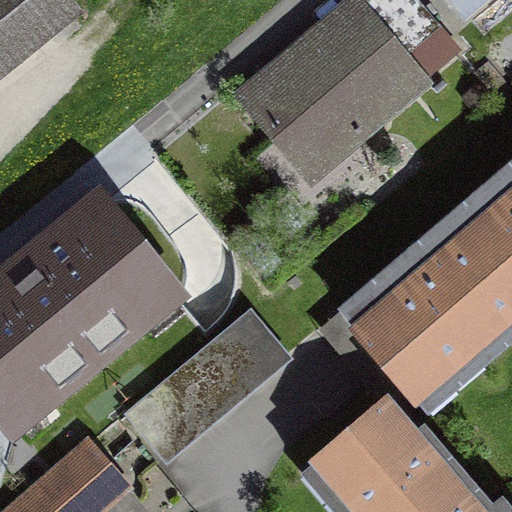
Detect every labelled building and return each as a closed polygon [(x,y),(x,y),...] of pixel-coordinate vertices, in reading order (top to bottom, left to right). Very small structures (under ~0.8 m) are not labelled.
[(64,0),(0,0),(0,59),(69,7),(64,0)] [(485,0),(447,0),(463,19),(485,0)] [(355,7),(245,99),(311,179),(422,86),(355,7)] [(511,299),(511,173),(337,317),(399,392),(511,299)] [(185,295),(100,192),(0,273),(0,417),(14,435),(185,295)] [(250,315),(132,414),(168,456),(286,357),(250,315)] [(341,511),(471,511),(372,395),(297,459),(341,511)] [(94,511),(125,486),(87,442),(5,511),(94,511)]
